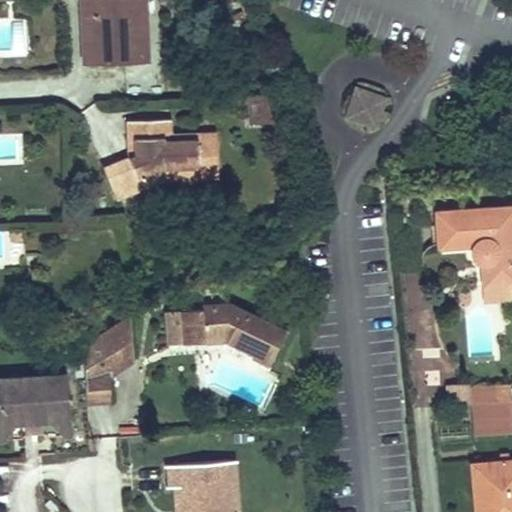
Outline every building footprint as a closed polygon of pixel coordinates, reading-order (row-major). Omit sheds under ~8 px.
[(77,0),(79,67),(142,65),(142,30),(118,30),(117,0),(77,0)] [(117,0),(118,30),(142,30),(140,0),(117,0)] [(379,99),(349,89),(339,118),(369,128),(379,99)] [(275,102),(252,104),(253,120),(276,119),(275,102)] [(171,117),(137,119),(138,154),(129,158),(118,163),(131,191),(170,176),(205,175),(203,132),(172,134),(171,117)] [(138,154),(137,119),(127,119),(129,158),(138,154)] [(203,132),(205,175),(224,173),(222,131),(203,132)] [(131,191),(118,163),(107,167),(120,196),(131,191)] [(443,251),(480,247),(478,250),(478,252),(478,253),(479,256),(479,258),(481,261),(484,263),(490,263),(492,286),(511,284),(511,206),(439,213),(443,251)] [(22,226),(6,226),(7,239),(22,238),(22,226)] [(511,284),(492,286),(494,301),(511,299),(511,284)] [(285,330),(229,303),(202,308),(199,311),(172,316),(175,339),(177,348),(224,341),(253,355),(250,361),(267,369),(285,330)] [(175,339),(172,316),(154,318),(158,341),(175,339)] [(135,319),(84,349),(89,406),(115,403),(113,375),(138,364),(135,319)] [(1,385),(5,431),(65,425),(61,379),(1,385)] [(445,386),(445,402),(471,402),(471,386),(445,386)] [(474,388),(475,436),(511,435),(511,388),(474,388)] [(65,425),(5,431),(7,445),(25,444),(31,436),(31,433),(40,432),(40,435),(48,442),(66,440),(65,425)] [(233,511),(228,462),(169,468),(173,511),(184,510),(184,511),(233,511)] [(511,511),(511,462),(473,464),(477,511),(511,511)]
